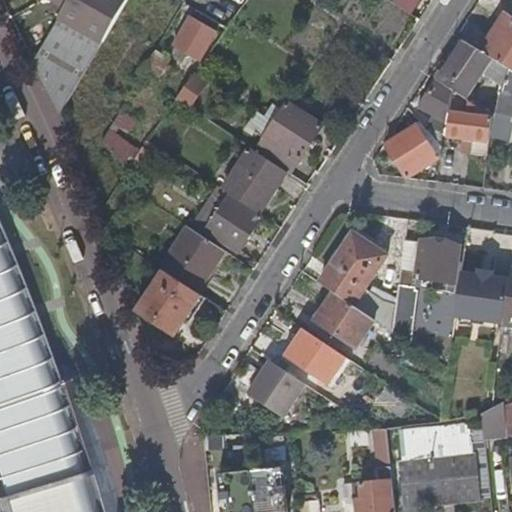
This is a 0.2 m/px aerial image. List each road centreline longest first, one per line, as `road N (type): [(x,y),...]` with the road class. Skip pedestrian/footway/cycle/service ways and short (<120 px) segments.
road 1 (tertiary): [(156,429),(80,213),(0,38)]
road 2 (residential): [(156,429),(180,420),(322,188)]
road 3 (residential): [(322,188),(448,0)]
road 4 (residential): [(322,188),(511,215)]
road 5 (motorway): [(58,511),(0,338)]
